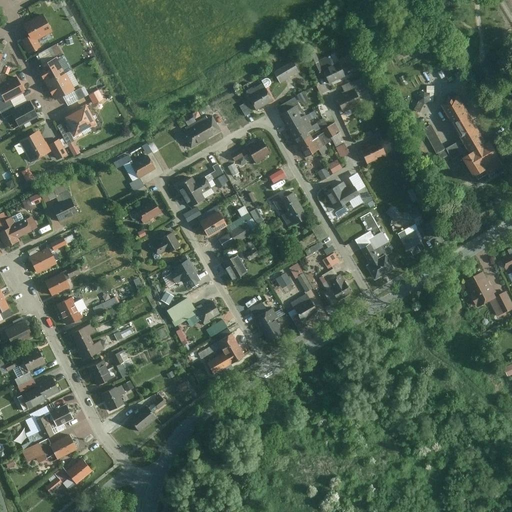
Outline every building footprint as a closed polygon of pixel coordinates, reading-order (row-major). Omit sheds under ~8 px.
[(42,14),(23,24),(29,35),(32,41),(37,39),(51,31),(42,14)] [(32,41),(29,35),(22,39),(28,53),(41,46),(37,39),(32,41)] [(323,72),(318,60),(314,51),(306,54),(315,76),(323,72)] [(330,55),(318,60),(323,72),(328,83),(344,76),(338,62),(334,64),(330,55)] [(37,68),(46,83),(66,73),(57,57),(37,68)] [(273,73),(279,83),(298,72),(292,61),(273,73)] [(359,70),(356,63),(345,68),(348,75),(359,70)] [(66,73),(46,83),(54,99),(74,88),(66,73)] [(15,77),(0,85),(0,90),(4,98),(6,101),(10,99),(24,91),(15,77)] [(255,110),(272,100),(262,83),(245,93),(255,110)] [(365,83),(357,87),(360,93),(368,89),(365,83)] [(80,87),(74,91),(79,100),(85,96),(80,87)] [(102,88),(91,94),(96,104),(107,99),(102,88)] [(353,89),(335,97),(342,112),(360,104),(353,89)] [(424,92),(419,95),(419,101),(424,104),(429,101),(429,95),(424,92)] [(486,142),(458,95),(441,105),(461,140),(470,154),(464,157),(463,158),(474,177),(485,171),(488,176),(503,167),(498,159),(500,158),(490,140),(486,142)] [(6,101),(4,98),(0,100),(0,110),(12,104),(10,99),(6,101)] [(15,109),(11,111),(12,113),(19,126),(38,116),(30,101),(15,109)] [(414,110),(420,113),(424,105),(419,102),(414,110)] [(250,113),(244,103),(239,106),(245,116),(250,113)] [(12,104),(0,110),(0,113),(3,118),(12,113),(11,111),(15,109),(12,104)] [(86,104),(62,116),(73,136),(97,124),(86,104)] [(293,106),(278,115),(294,144),(309,135),(308,132),(312,130),(303,114),(299,117),(293,106)] [(205,115),(194,122),(204,140),(220,130),(211,115),(206,118),(205,115)] [(64,122),(57,126),(67,144),(72,142),(74,141),(64,122)] [(180,133),(189,149),(204,140),(194,122),(184,128),(185,130),(180,133)] [(445,150),(431,125),(423,130),(436,154),(438,154),(442,160),(447,157),(444,150),(445,150)] [(388,128),(377,133),(380,138),(391,134),(388,128)] [(39,131),(19,141),(30,161),(50,151),(39,131)] [(309,135),(294,144),(303,158),(331,141),(330,138),(327,139),(323,132),(312,139),(309,135)] [(391,134),(381,139),(384,145),(394,140),(391,134)] [(67,153),(59,139),(48,145),(56,159),(67,153)] [(269,152),(261,140),(245,149),(254,164),(264,157),(263,156),(269,152)] [(378,140),(359,149),(366,164),(385,155),(378,140)] [(464,157),(470,154),(461,140),(446,149),(453,160),(463,154),(464,157)] [(72,142),(67,144),(74,157),(81,154),(77,146),(75,147),(72,142)] [(243,147),(230,155),(233,161),(247,153),(243,147)] [(137,179),(155,168),(147,155),(130,166),(137,179)] [(336,172),(345,167),(340,158),(330,163),(336,172)] [(238,172),(233,163),(226,167),(231,176),(238,172)] [(222,173),(217,164),(211,167),(214,171),(209,174),(212,179),(222,173)] [(24,171),(29,181),(36,177),(32,167),(24,171)] [(328,167),(320,171),(324,179),(332,175),(328,167)] [(191,177),(175,186),(187,207),(203,198),(200,194),(210,188),(203,176),(194,182),(191,177)] [(366,190),(358,177),(352,181),(360,194),(366,190)] [(134,183),(138,188),(146,183),(142,178),(134,183)] [(62,182),(40,192),(45,203),(56,197),(59,204),(70,198),(62,182)] [(343,182),(324,193),(334,210),(358,195),(352,185),(347,189),(343,182)] [(409,192),(414,201),(419,198),(414,190),(409,192)] [(285,213),(299,205),(292,192),(280,199),(278,196),(271,200),(279,213),(283,210),(285,213)] [(39,195),(23,202),(26,208),(29,210),(36,208),(35,205),(42,201),(39,195)] [(59,204),(52,207),(60,222),(78,213),(70,198),(59,204)] [(142,224),(161,213),(152,199),(133,210),(142,224)] [(395,204),(389,212),(398,220),(404,212),(395,204)] [(299,205),(285,213),(280,215),(288,228),(306,217),(299,205)] [(183,215),(188,223),(201,215),(196,207),(183,215)] [(0,231),(4,229),(1,222),(9,218),(5,211),(0,213),(0,231)] [(218,211),(199,222),(207,236),(226,225),(218,211)] [(247,213),(225,227),(229,233),(217,240),(223,249),(257,229),(247,213)] [(370,243),(369,244),(378,259),(385,254),(385,255),(392,251),(381,232),(380,232),(369,213),(360,218),(367,229),(368,229),(370,231),(373,237),(368,240),(370,243)] [(32,216),(25,219),(31,232),(37,229),(32,216)] [(16,239),(31,232),(25,219),(15,224),(12,217),(9,218),(1,222),(4,229),(0,231),(0,238),(4,248),(18,241),(16,239)] [(314,229),(321,240),(330,234),(323,223),(314,229)] [(429,234),(424,224),(417,228),(422,238),(429,234)] [(424,249),(415,231),(400,240),(409,257),(424,249)] [(179,246),(171,233),(159,240),(159,241),(151,246),(157,255),(165,251),(166,253),(179,246)] [(296,244),(300,251),(317,241),(313,234),(296,244)] [(63,237),(50,244),(54,251),(67,245),(63,237)] [(248,242),(240,248),(248,260),(256,255),(248,242)] [(307,256),(322,247),(319,242),(304,251),(307,256)] [(369,244),(360,249),(369,264),(365,266),(374,280),(393,269),(385,255),(385,254),(378,259),(369,244)] [(48,247),(29,257),(37,273),(57,263),(48,247)] [(324,258),(329,268),(342,262),(338,252),(324,258)] [(236,255),(221,264),(231,281),(246,272),(236,255)] [(511,256),(501,262),(506,270),(511,266),(511,256)] [(195,274),(187,260),(173,268),(175,270),(169,274),(175,284),(180,280),(182,282),(195,274)] [(77,265),(65,271),(69,279),(81,273),(77,265)] [(321,276),(325,282),(336,275),(333,269),(321,276)] [(62,273),(45,282),(52,296),(70,287),(62,273)] [(291,283),(285,273),(275,279),(281,288),(291,283)] [(497,298),(483,273),(466,282),(479,307),(489,301),(497,317),(511,309),(511,300),(507,291),(497,298)] [(311,288),(302,274),(296,277),(305,292),(311,288)] [(350,292),(339,275),(328,282),(332,289),(330,289),(337,300),(350,292)] [(168,290),(163,299),(172,304),(177,295),(168,290)] [(317,313),(305,294),(290,303),(301,322),(317,313)] [(3,296),(0,296),(0,321),(12,315),(3,296)] [(72,298),(57,305),(66,325),(82,318),(79,313),(87,308),(82,299),(75,303),(72,298)] [(115,298),(93,308),(96,314),(105,310),(105,311),(118,305),(115,298)] [(203,323),(219,313),(211,301),(195,311),(203,323)] [(248,309),(253,319),(267,311),(261,302),(248,309)] [(267,311),(253,319),(267,342),(282,333),(274,320),(277,318),(271,308),(267,311)] [(210,337),(226,327),(222,320),(205,330),(210,337)] [(120,340),(138,332),(133,321),(115,329),(120,340)] [(24,322),(6,332),(13,346),(32,336),(24,322)] [(70,335),(77,348),(92,340),(89,335),(96,331),(92,323),(70,335)] [(183,328),(178,330),(185,345),(190,342),(183,328)] [(244,356),(230,334),(215,343),(222,354),(206,363),(213,374),(244,356)] [(94,345),(92,340),(77,348),(84,361),(105,350),(100,341),(94,345)] [(38,349),(21,357),(28,372),(45,364),(38,349)] [(119,354),(111,357),(122,378),(134,372),(130,366),(126,368),(119,354)] [(103,361),(89,368),(98,385),(112,379),(103,361)] [(23,367),(17,370),(20,376),(26,374),(23,367)] [(15,380),(18,387),(33,380),(30,374),(15,380)] [(37,388),(16,398),(24,412),(45,402),(44,400),(60,392),(53,377),(36,386),(37,388)] [(35,386),(33,380),(18,387),(21,393),(35,386)] [(133,388),(130,382),(123,385),(126,392),(133,388)] [(116,387),(101,395),(110,411),(124,404),(120,397),(126,394),(122,386),(116,389),(116,387)] [(166,403),(161,397),(153,404),(158,410),(166,403)] [(73,418),(66,405),(50,414),(57,427),(73,418)] [(157,419),(147,407),(130,420),(140,433),(157,419)] [(54,436),(45,417),(35,421),(40,432),(27,438),(31,447),(54,436)] [(38,444),(46,459),(54,455),(57,461),(76,450),(68,436),(50,445),(48,440),(38,444)] [(46,459),(38,444),(22,452),(27,463),(35,459),(38,464),(46,459)] [(68,491),(92,471),(82,459),(66,472),(71,478),(62,484),(68,491)] [(57,478),(45,488),(50,494),(62,484),(57,478)]
